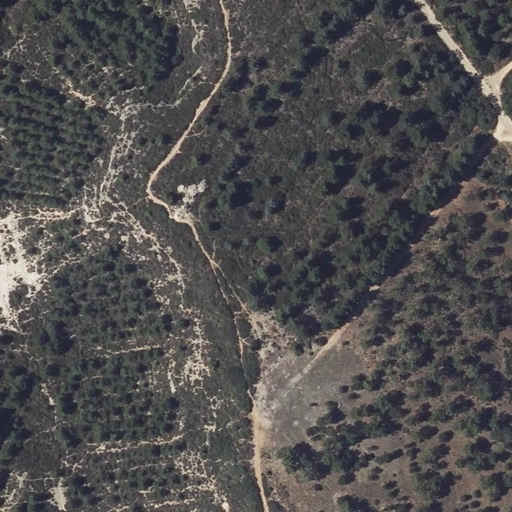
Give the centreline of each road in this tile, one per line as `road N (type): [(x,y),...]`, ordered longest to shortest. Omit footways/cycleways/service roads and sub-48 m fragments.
road 1 (track): [(511,124),(301,374)]
road 2 (track): [(422,0),(511,124)]
